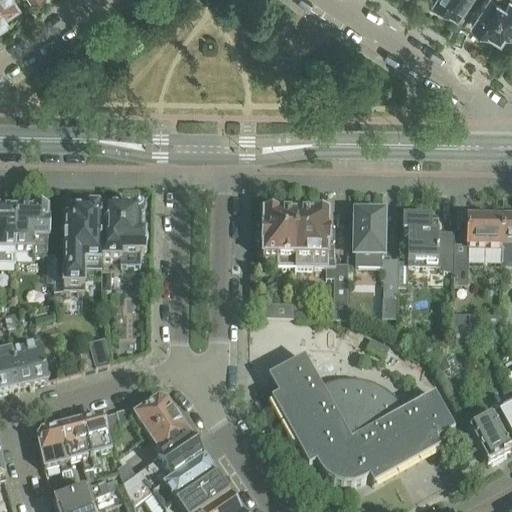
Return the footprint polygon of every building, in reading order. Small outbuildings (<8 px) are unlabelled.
[(0,0),(0,15),(5,12),(5,7),(7,6),(10,7),(15,4),(15,1),(15,0),(0,0)] [(434,0),(434,2),(441,7),(447,5),(448,6),(449,5),(456,11),(463,0),(434,0)] [(472,18),(471,21),(471,25),(479,30),(484,29),(486,27),(487,28),(487,27),(499,35),(503,29),(509,32),(511,28),(511,0),(482,0),(471,17),(472,18)] [(32,217),(14,217),(13,258),(30,259),(30,264),(46,264),(46,249),(48,249),(48,228),(47,228),(47,216),(46,216),(43,212),(37,212),(33,216),(32,216),(32,217)] [(87,216),(86,217),(71,217),(71,226),(63,226),(63,265),(55,265),(55,284),(63,284),(63,298),(84,298),(84,275),(102,276),(102,265),(102,217),(100,217),(99,216),(97,215),(95,214),(93,214),(91,214),(89,215),(87,216)] [(143,223),(143,222),(143,221),(143,220),(143,218),(142,217),(142,216),(140,215),(139,215),(138,214),(136,214),(134,215),(132,216),(131,218),(102,217),(102,265),(121,266),(121,273),(139,273),(140,262),(144,262),(144,259),(145,257),(145,255),(146,254),(146,252),(146,250),(146,248),(145,246),(144,244),(144,242),(140,242),(140,226),(141,226),(142,225),(143,223)] [(0,271),(13,271),(13,258),(14,217),(0,216),(0,271)] [(295,275),(296,221),(278,221),(278,220),(277,220),(275,216),(266,216),(263,220),(263,235),(257,235),(256,263),(278,264),(278,274),(295,275)] [(296,221),(295,275),(326,275),(326,285),(334,285),(333,326),(347,326),(348,271),(334,271),(333,263),(333,237),(328,237),(328,221),(325,217),(316,216),(313,221),(296,221)] [(355,222),(354,262),(383,262),(383,222),(373,222),(373,218),(359,217),(359,222),(355,222)] [(442,277),(453,277),(454,261),(454,250),(438,250),(438,238),(431,238),(431,223),(402,223),(402,239),(407,239),(407,266),(439,267),(442,277)] [(466,261),(454,261),(453,277),(453,290),(467,290),(468,255),(502,255),(502,224),(466,224),(466,261)] [(511,224),(502,224),(502,255),(502,270),(511,270),(511,224)] [(381,267),(381,287),(383,287),(383,306),(396,306),(397,267),(381,267)] [(102,277),(102,296),(111,296),(111,278),(102,277)] [(294,310),(250,309),(250,323),(294,324),(294,310)] [(469,325),(454,325),(453,355),(469,350),(469,325)] [(88,350),(95,375),(106,373),(109,372),(104,345),(88,350)] [(88,350),(77,353),(84,378),(94,375),(88,350)] [(31,393),(45,389),(36,352),(13,357),(23,394),(30,392),(31,393)] [(11,396),(19,395),(10,358),(0,359),(0,399),(11,397),(11,396)] [(369,485),(371,490),(373,492),(440,455),(436,448),(454,438),(434,402),(405,418),(400,410),(393,403),(385,397),(376,392),(367,388),(357,387),(347,386),(338,387),(328,390),(319,394),(303,366),(267,385),(277,403),(270,407),(308,474),(315,470),(318,476),(324,484),(333,490),(343,492),(352,492),(363,488),(369,485)] [(142,417),(139,413),(131,419),(128,415),(116,419),(120,434),(134,424),(147,442),(175,423),(165,408),(158,407),(142,417)] [(511,453),(511,408),(505,411),(508,416),(495,423),(511,453)] [(466,432),(487,470),(510,458),(487,416),(479,421),(481,424),(466,432)] [(111,459),(102,423),(80,428),(93,475),(101,473),(99,462),(111,459)] [(189,444),(175,423),(147,442),(161,463),(189,444)] [(93,475),(80,428),(58,434),(68,470),(82,467),(84,478),(93,475)] [(37,445),(39,455),(44,477),(60,473),(62,480),(70,478),(68,470),(58,434),(41,439),(37,445)] [(202,464),(189,444),(161,463),(156,466),(170,485),(202,464)] [(174,511),(216,484),(203,465),(152,500),(159,511),(174,511)] [(215,511),(229,503),(216,484),(174,511),(215,511)] [(53,509),(53,511),(91,511),(89,506),(107,499),(104,490),(53,509)] [(234,511),(229,503),(215,511),(234,511)]
